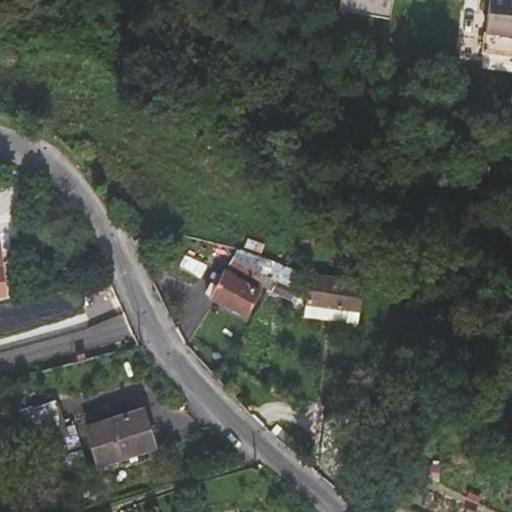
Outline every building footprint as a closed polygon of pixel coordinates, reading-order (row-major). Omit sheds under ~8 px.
[(511,0),(491,0),(489,26),(511,28),(511,0)] [(511,28),(489,26),(487,48),(511,50),(511,28)] [(233,254),(235,256),(268,273),(273,265),(239,246),(236,250),(233,254)] [(235,256),(230,263),(263,281),(268,273),(235,256)] [(273,290),(293,298),(303,271),(284,263),(283,266),(276,262),(273,265),(268,273),(277,279),(273,290)] [(227,272),(213,298),(247,315),(260,289),(227,272)] [(309,275),(307,304),(361,311),(364,281),(309,275)] [(58,473),(87,463),(74,424),(65,426),(57,399),(20,412),(28,437),(44,431),(58,473)] [(154,447),(141,409),(86,427),(98,464),(154,447)]
